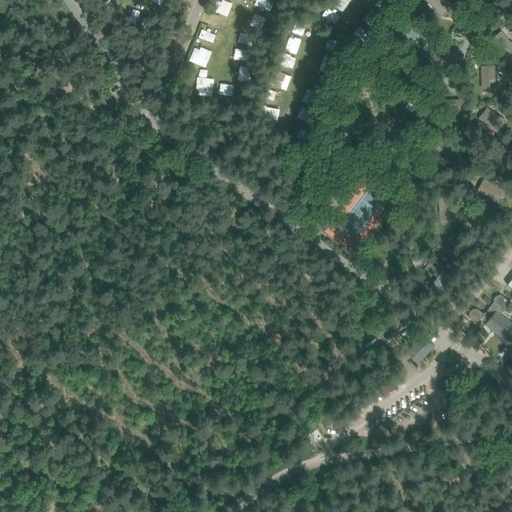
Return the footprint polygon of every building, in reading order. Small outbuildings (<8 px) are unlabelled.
[(106,0),(100,4),(107,14),(121,4),(117,0),(106,0)] [(215,0),(212,10),(227,17),(232,4),(222,0),(215,0)] [(331,0),(329,3),(343,12),(349,0),(331,0)] [(421,1),(415,9),(419,12),(425,5),(421,1)] [(322,8),(318,18),(327,21),(330,12),(322,8)] [(259,28),(264,18),(252,13),(248,23),(259,28)] [(418,17),(415,21),(422,27),(426,22),(418,17)] [(293,21),(287,35),(301,40),(302,35),(306,37),(309,28),(293,21)] [(201,30),(199,38),(213,42),(215,33),(201,30)] [(511,43),(502,31),(501,32),(491,40),(505,58),(511,52),(511,43)] [(287,36),(284,44),(298,48),(301,41),(287,36)] [(119,50),(129,53),(132,43),(121,40),(119,50)] [(142,55),(145,45),(135,42),(132,52),(142,55)] [(207,66),(211,50),(193,46),(189,62),(207,66)] [(292,69),(297,57),(281,51),(276,63),(292,69)] [(143,77),(147,67),(137,63),(133,72),(143,77)] [(481,65),(481,88),(496,88),(495,65),(481,65)] [(287,90),(291,75),(272,69),(268,84),(287,90)] [(200,89),(200,95),(213,96),(215,78),(198,76),(197,89),(200,89)] [(219,88),(218,88),(218,97),(229,97),(230,81),(219,81),(219,88)] [(266,88),(263,97),(278,102),(281,93),(266,88)] [(389,96),(385,104),(390,107),(394,99),(389,96)] [(268,106),(265,119),(279,122),(281,109),(268,106)] [(487,106),(477,118),(496,132),(506,120),(499,115),(498,116),(487,106)] [(366,131),(363,139),(369,141),(371,133),(366,131)] [(488,149),(482,162),(504,172),(509,158),(488,149)] [(495,174),(493,178),(501,182),(503,178),(495,174)] [(504,189),(483,178),(476,192),(497,202),(504,189)] [(454,197),(438,197),(439,220),(454,220),(454,197)] [(447,256),(460,244),(464,241),(459,235),(455,239),(442,250),(447,256)] [(437,276),(441,270),(423,257),(419,263),(437,276)] [(504,266),(495,278),(497,280),(501,283),(510,271),(507,268),(504,266)] [(507,342),(511,335),(511,324),(500,314),(510,302),(507,300),(500,294),(488,309),(486,312),(481,312),(481,311),(477,308),(472,309),(468,313),(469,318),(473,321),(478,321),(482,316),(481,315),(487,315),(490,311),(493,313),(485,324),(486,323),(493,329),(491,331),(491,332),(493,330),(507,342)] [(405,351),(415,361),(433,344),(423,334),(405,351)]
